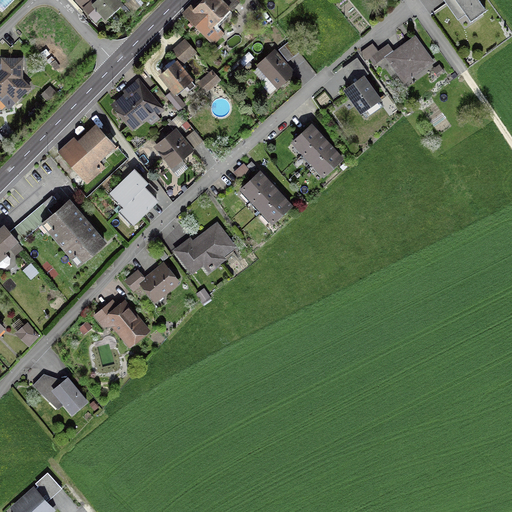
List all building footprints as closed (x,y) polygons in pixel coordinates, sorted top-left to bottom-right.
[(119,5),(116,1),(115,0),(88,0),(91,2),(90,3),(87,0),(74,0),(93,19),(92,20),(94,23),(102,15),(105,18),(119,5)] [(204,0),(186,18),(212,44),(223,34),(213,24),(227,9),(230,12),(238,4),(234,0),(204,0)] [(487,15),(475,0),(452,0),(472,26),(487,15)] [(430,62),(414,39),(404,46),(405,48),(388,60),(400,77),(406,72),(410,77),(430,62)] [(287,62),(298,53),(289,41),(277,50),(287,62)] [(194,52),(189,47),(177,57),(180,60),(181,60),(183,62),(194,52)] [(292,72),(274,52),(258,67),(275,87),(292,72)] [(0,99),(6,105),(5,106),(7,107),(9,107),(29,88),(19,78),(21,77),(21,59),(1,59),(0,59),(0,99)] [(189,90),(194,86),(173,60),(165,66),(168,70),(160,76),(174,93),(184,85),(189,90)] [(436,76),(443,72),(438,66),(434,69),(436,71),(434,73),(436,76)] [(199,84),(205,91),(218,80),(212,72),(199,84)] [(380,103),(364,79),(344,92),(361,116),(380,103)] [(42,96),(46,100),(54,93),(50,88),(42,96)] [(161,110),(147,92),(139,98),(140,98),(138,99),(131,90),(125,95),(126,96),(114,106),(130,125),(150,109),(155,115),(161,110)] [(176,126),(183,120),(178,114),(171,121),(176,126)] [(292,142),(303,153),(320,137),(310,126),(292,142)] [(122,143),(111,131),(104,137),(96,129),(71,151),(65,144),(57,152),(87,185),(105,169),(101,164),(105,161),(100,155),(111,145),(114,150),(122,143)] [(180,160),(190,151),(174,132),(156,147),(168,162),(166,164),(173,173),(183,164),(180,160)] [(303,153),(313,164),(330,148),(320,137),(303,153)] [(323,176),(341,160),(330,148),(313,164),(323,176)] [(240,172),(244,176),(249,171),(246,167),(240,172)] [(149,185),(135,171),(110,196),(124,210),(145,189),(149,185)] [(241,189),(251,200),(269,184),(259,173),(241,189)] [(251,200),(261,211),(279,195),(269,184),(251,200)] [(160,203),(145,189),(124,210),(121,213),(135,227),(160,203)] [(272,223),(289,207),(279,195),(261,211),(272,223)] [(42,203),(47,209),(55,202),(51,196),(42,203)] [(52,215),(47,209),(42,203),(8,232),(18,244),(46,220),(52,227),(48,230),(56,239),(55,241),(63,250),(64,248),(72,258),(76,255),(82,262),(103,244),(67,202),(52,215)] [(232,247),(216,225),(191,244),(189,240),(175,251),(185,264),(196,255),(208,270),(222,259),(220,256),(232,247)] [(20,247),(18,244),(8,232),(3,226),(0,229),(0,267),(4,268),(8,265),(9,259),(2,250),(6,247),(8,249),(9,249),(12,253),(20,247)] [(177,282),(163,265),(144,280),(137,272),(125,281),(133,290),(140,284),(154,301),(163,294),(177,282)] [(201,300),(206,296),(201,290),(196,294),(201,300)] [(145,330),(123,303),(114,310),(109,303),(94,316),(100,323),(107,317),(125,339),(124,342),(127,345),(130,346),(133,343),(133,339),(145,330)] [(28,345),(36,336),(27,325),(22,329),(25,333),(21,338),(28,345)] [(32,386),(38,391),(49,381),(43,375),(32,386)] [(85,402),(66,379),(52,390),(72,414),(85,402)] [(46,474),(35,484),(49,499),(60,489),(46,474)] [(49,511),(52,510),(33,489),(13,507),(17,510),(14,511),(49,511)]
